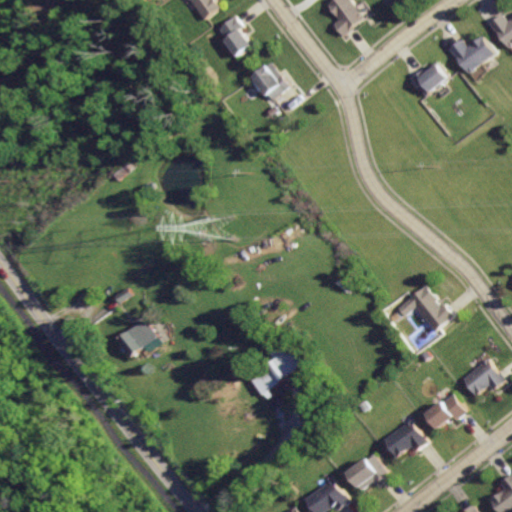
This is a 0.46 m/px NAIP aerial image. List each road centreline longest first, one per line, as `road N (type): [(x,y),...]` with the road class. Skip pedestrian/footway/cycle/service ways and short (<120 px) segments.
road 1 (residential): [(274,0),(347,96),(371,183),(470,275),(511,331)]
road 2 (residential): [(0,268),(193,511)]
road 3 (residential): [(342,88),(462,0)]
road 4 (residential): [(400,511),(511,426)]
